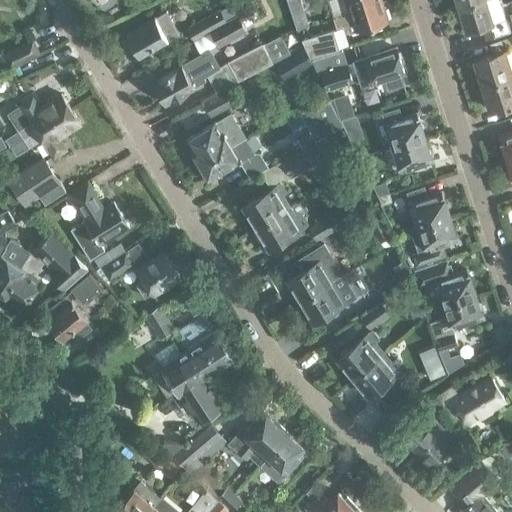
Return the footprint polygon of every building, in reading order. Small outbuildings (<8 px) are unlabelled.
[(309,24),(301,0),(287,0),(297,28),(309,24)] [(327,0),(333,17),(383,1),(383,0),(327,0)] [(486,0),(473,0),(457,6),(465,32),(481,26),(485,39),(509,31),(504,16),(493,20),(486,0)] [(383,1),(333,17),(336,27),(346,23),(349,33),(389,20),(383,1)] [(226,20),(220,9),(187,27),(194,40),(210,31),(227,21),(226,20)] [(180,33),(167,10),(155,16),(126,32),(140,57),(169,41),(168,40),(180,33)] [(210,31),(218,46),(247,30),(238,13),(226,20),(227,21),(210,31)] [(311,57),(339,48),(333,29),(302,39),(311,57)] [(227,60),(220,65),(207,74),(216,91),(272,61),(290,52),(281,34),(263,43),(262,42),(227,60)] [(9,67),(40,53),(33,38),(2,53),(9,67)] [(492,51),(472,57),(481,84),(511,74),(511,67),(505,47),(504,48),(501,39),(489,42),(492,51)] [(303,46),(275,62),(285,79),(313,63),(303,46)] [(405,73),(396,46),(352,59),(361,87),(385,79),(388,89),(405,83),(402,74),(405,73)] [(220,65),(210,47),(153,79),(166,102),(206,79),(204,76),(207,74),(220,65)] [(353,81),(343,48),(312,58),(318,73),(321,71),(326,89),(353,81)] [(511,74),(481,84),(489,111),(511,103),(511,74)] [(231,105),(224,91),(203,101),(210,116),(231,105)] [(24,138),(71,107),(61,92),(40,105),(33,95),(7,112),(18,130),(24,138)] [(328,99),(300,112),(306,123),(315,141),(329,133),(343,125),(328,99)] [(425,136),(417,111),(402,115),(399,106),(381,112),(393,146),(425,136)] [(81,122),(71,107),(24,138),(29,146),(42,138),(54,156),(67,148),(60,136),(81,122)] [(200,164),(246,137),(247,137),(231,111),(215,121),(215,120),(184,138),(192,152),(191,155),(195,161),(198,161),(200,164)] [(306,123),(300,112),(287,119),(293,131),(294,130),(306,123)] [(346,129),(356,126),(352,116),(340,119),(346,129)] [(511,128),(498,133),(506,159),(511,157),(511,128)] [(329,133),(315,141),(281,159),(291,176),(338,149),(329,133)] [(425,136),(393,146),(401,171),(433,161),(425,136)] [(254,151),(246,137),(200,164),(202,167),(201,170),(204,176),(207,177),(209,180),(240,161),(249,177),(268,166),(260,152),(254,151)] [(52,168),(43,155),(7,179),(16,192),(52,168)] [(52,168),(16,192),(25,205),(61,181),(52,168)] [(289,191),(282,179),(242,204),(247,212),(245,214),(253,228),(290,205),(283,194),(289,191)] [(96,238),(100,244),(130,226),(114,200),(104,206),(88,180),(70,192),(85,218),(84,219),(94,234),(92,235),(94,239),(96,238)] [(389,190),(386,180),(373,184),(377,194),(389,190)] [(417,225),(449,215),(441,189),(427,193),(424,185),(406,191),(417,225)] [(392,200),(389,190),(377,194),(382,203),(392,200)] [(381,204),(362,213),(370,227),(388,218),(381,204)] [(290,205),(253,228),(262,241),(264,240),(269,248),(309,224),(302,213),(297,216),(290,205)] [(0,229),(15,221),(8,208),(0,212),(0,229)] [(333,212),(309,226),(317,240),(342,225),(333,212)] [(449,215),(417,225),(410,227),(418,251),(413,253),(416,263),(445,254),(442,245),(458,240),(449,215)] [(30,251),(3,293),(0,297),(21,311),(41,279),(40,278),(46,269),(42,266),(45,261),(54,269),(50,272),(64,289),(88,268),(71,248),(52,229),(33,249),(40,256),(39,257),(30,251)] [(0,291),(3,293),(30,251),(30,250),(10,237),(5,245),(0,241),(0,291)] [(136,283),(145,297),(179,274),(163,251),(150,260),(138,242),(100,266),(109,280),(134,264),(144,278),(136,283)] [(286,268),(290,275),(286,277),(291,286),(289,287),(298,301),(342,274),(322,242),(291,261),(293,264),(286,268)] [(404,258),(393,265),(399,276),(410,269),(404,258)] [(475,292),(467,267),(453,272),(450,262),(438,266),(436,262),(414,269),(419,285),(429,282),(427,276),(433,274),(443,303),(475,292)] [(70,288),(82,303),(102,287),(90,272),(70,288)] [(341,289),(335,278),(298,301),(306,315),(308,313),(313,322),(353,297),(346,286),(341,289)] [(361,315),(382,300),(389,295),(384,286),(354,306),(361,315)] [(66,337),(72,344),(92,327),(87,321),(88,319),(66,292),(45,309),(50,316),(46,319),(55,329),(55,333),(57,335),(61,337),(63,339),(66,337)] [(475,292),(443,303),(447,315),(430,321),(440,350),(458,344),(453,327),(483,318),(475,292)] [(382,300),(361,315),(360,316),(370,328),(390,313),(383,303),(382,300)] [(175,327),(162,304),(145,314),(159,336),(175,327)] [(351,379),(384,351),(376,341),(380,337),(372,328),(369,330),(369,329),(336,357),(342,364),(340,366),(351,379)] [(216,329),(187,348),(207,379),(236,360),(216,329)] [(187,348),(161,365),(162,368),(153,374),(169,399),(179,393),(181,395),(182,395),(198,420),(223,404),(207,379),(187,348)] [(449,357),(446,348),(441,350),(443,358),(449,357)] [(384,351),(351,379),(361,391),(363,389),(370,397),(405,367),(397,357),(392,361),(384,351)] [(452,372),(464,365),(457,354),(446,361),(452,372)] [(432,379),(448,369),(440,355),(424,365),(432,379)] [(468,423),(507,400),(491,373),(458,392),(453,383),(436,394),(437,395),(444,405),(455,422),(464,417),(468,423)] [(444,405),(437,395),(428,401),(436,410),(444,405)] [(0,450),(1,452),(27,431),(2,401),(0,403),(0,450)] [(259,464),(288,432),(261,406),(228,442),(247,458),(249,455),(259,464)] [(446,428),(427,409),(400,437),(411,448),(412,447),(431,467),(457,440),(445,428),(446,428)] [(185,468),(200,455),(223,435),(211,422),(186,444),(172,456),(185,468)] [(307,449),(288,432),(259,464),(278,481),(307,449)] [(511,437),(498,449),(506,459),(511,454),(511,437)] [(164,438),(159,444),(172,456),(186,444),(183,440),(164,438)] [(163,449),(152,462),(170,477),(180,465),(163,449)] [(185,468),(206,488),(219,499),(220,498),(229,488),(227,486),(200,455),(185,468)] [(17,494),(18,482),(0,481),(0,511),(29,511),(30,494),(17,494)] [(306,491),(311,497),(319,489),(313,483),(306,491)] [(191,506),(197,511),(207,511),(219,499),(206,488),(191,506)] [(226,504),(235,494),(229,488),(220,498),(226,504)] [(497,511),(481,491),(459,510),(460,511),(497,511)] [(307,505),(313,511),(351,511),(357,507),(347,496),(344,498),(339,492),(329,500),(322,493),(307,505)] [(242,500),(235,494),(226,504),(233,510),(242,500)] [(181,511),(162,496),(148,511),(181,511)] [(225,511),(229,508),(219,499),(207,511),(225,511)]
